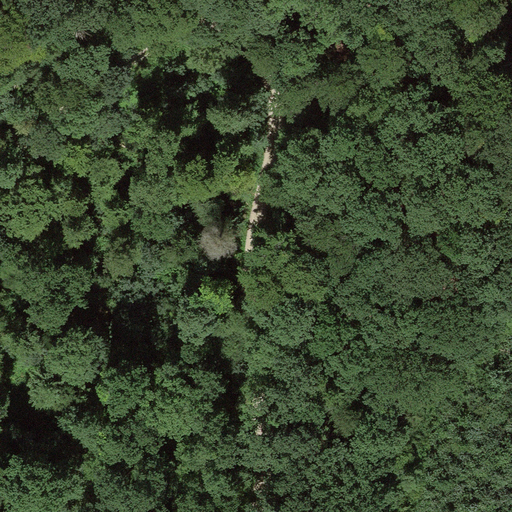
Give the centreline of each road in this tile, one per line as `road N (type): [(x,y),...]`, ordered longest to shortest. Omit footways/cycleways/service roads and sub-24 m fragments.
road 1 (track): [(257,511),(264,440),(251,277),(256,207),(279,131),(274,87),(241,30),(198,16),(165,22),(148,49),(0,158)]
road 2 (track): [(165,22),(133,26),(0,91)]
